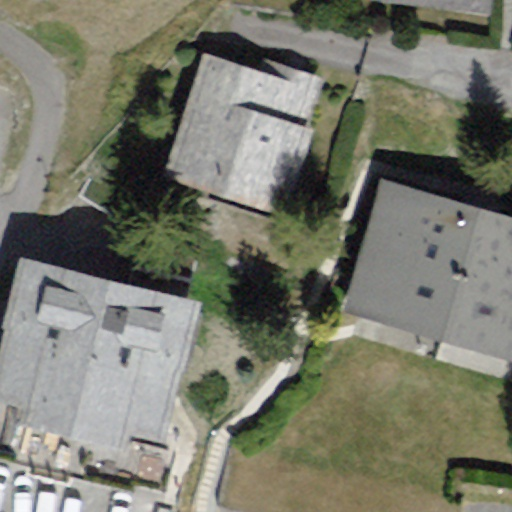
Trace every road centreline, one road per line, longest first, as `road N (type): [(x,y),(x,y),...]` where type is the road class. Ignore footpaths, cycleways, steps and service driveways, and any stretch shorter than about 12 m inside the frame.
road 1 (unknown): [(511,85),(248,33)]
road 2 (residential): [(0,49),(41,79),(43,137),(0,229)]
